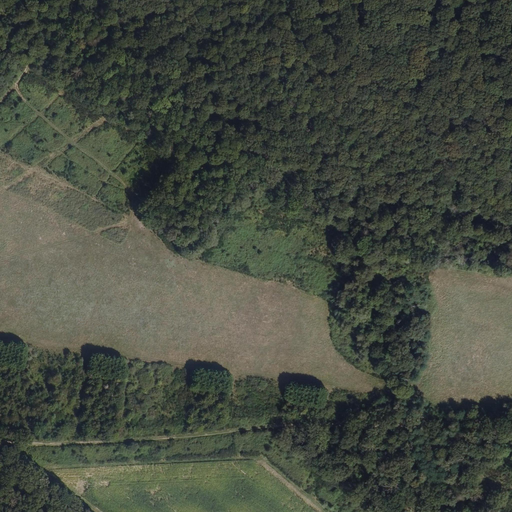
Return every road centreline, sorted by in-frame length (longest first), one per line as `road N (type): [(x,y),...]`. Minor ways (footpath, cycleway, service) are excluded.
road 1 (track): [(511,415),(0,443)]
road 2 (track): [(511,100),(438,100),(410,85),(380,59),(370,0)]
